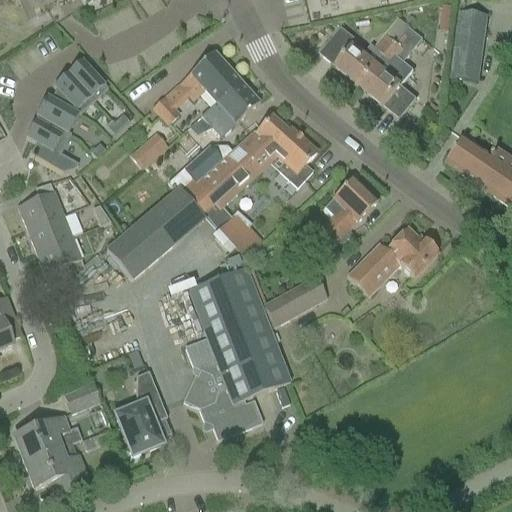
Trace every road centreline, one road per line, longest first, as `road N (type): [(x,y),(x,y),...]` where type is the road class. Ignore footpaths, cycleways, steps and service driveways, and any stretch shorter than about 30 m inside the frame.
road 1 (tertiary): [(511,252),(291,93),(233,0)]
road 2 (residential): [(100,511),(204,481),(341,511)]
road 3 (residential): [(0,254),(42,361),(41,380),(29,393),(0,406)]
road 4 (residential): [(73,55),(33,88),(13,148),(15,169),(0,182)]
